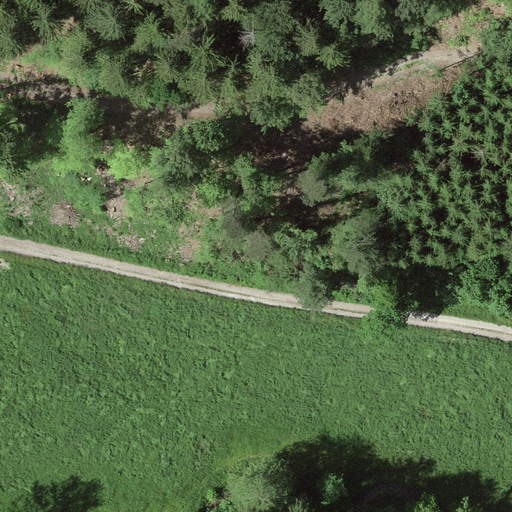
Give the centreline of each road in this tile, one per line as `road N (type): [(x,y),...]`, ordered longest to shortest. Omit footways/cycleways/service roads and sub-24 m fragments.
road 1 (track): [(0,90),(237,112),(316,101),(436,56),(511,54)]
road 2 (track): [(0,246),(258,297),(511,335)]
road 3 (track): [(397,318),(434,270),(511,254)]
